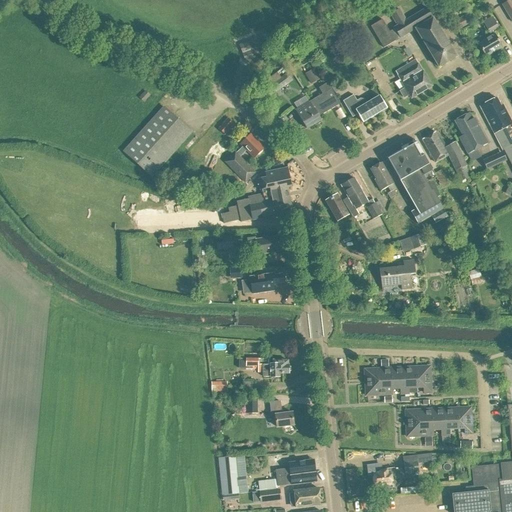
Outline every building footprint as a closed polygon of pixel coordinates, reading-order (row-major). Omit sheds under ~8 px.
[(511,0),(510,0),(502,5),(511,22),(511,0)] [(395,42),(401,39),(415,30),(438,68),(456,57),(433,19),(427,8),(406,21),(399,10),(391,15),(398,26),(394,28),(395,29),(389,32),(382,20),(371,27),(384,48),(395,41),(395,42)] [(458,33),(469,26),(464,18),(453,24),(458,33)] [(486,57),(502,47),(492,31),(498,28),(492,18),(483,23),(491,36),(478,44),(486,57)] [(335,27),(329,31),(338,44),(344,40),(335,27)] [(245,61),(264,55),(259,39),(240,45),(245,61)] [(311,61),(309,57),(310,57),(307,53),(297,59),(299,63),(302,62),(304,66),(311,61)] [(396,73),(402,84),(405,89),(400,92),(404,99),(409,96),(411,99),(432,87),(423,71),(423,72),(416,60),(396,73)] [(306,74),(311,84),(321,79),(316,69),(306,74)] [(272,83),(278,92),(288,85),(282,76),(272,83)] [(323,95),(309,103),(296,111),(307,130),(321,121),(319,117),(339,105),(342,109),(342,108),(327,83),(319,88),(323,95)] [(145,91),(139,98),(144,103),(150,96),(145,91)] [(352,118),(357,115),(363,124),(387,109),(380,96),(367,104),(365,100),(360,99),(357,101),(353,95),(343,102),(352,118)] [(494,134),(499,145),(503,151),(504,151),(511,166),(511,142),(509,136),(511,134),(511,127),(511,125),(511,124),(511,123),(503,105),(500,106),(496,98),(480,107),(494,134),(493,134),(494,134)] [(164,108),(124,152),(151,177),(191,132),(164,108)] [(459,138),(467,155),(477,150),(487,144),(474,119),(473,120),(469,114),(455,121),(462,136),(459,138)] [(225,137),(235,126),(227,119),(218,130),(225,137)] [(461,182),(470,178),(466,166),(460,152),(454,143),(446,147),(442,140),(440,141),(435,133),(422,140),(435,163),(449,156),(450,158),(461,182)] [(265,149),(250,135),(240,145),(242,147),(236,154),(235,153),(225,163),(245,183),(255,173),(240,157),(246,151),(254,159),(265,149)] [(403,148),(405,150),(388,160),(416,209),(411,213),(418,225),(432,217),(436,224),(447,217),(438,201),(441,200),(433,180),(437,178),(416,141),(403,148)] [(503,152),(483,161),(487,170),(507,161),(503,152)] [(387,188),(390,193),(387,194),(390,199),(397,196),(394,191),(396,190),(381,163),(371,169),(376,180),(375,181),(381,191),(387,188)] [(249,201),(249,200),(237,203),(237,205),(229,207),(230,213),(222,215),(224,224),(230,222),(230,223),(241,220),(242,223),(253,220),(253,221),(262,219),(263,224),(275,221),(274,216),(293,212),(289,193),(290,192),(289,188),(292,187),(288,168),(265,173),(266,178),(258,180),(260,191),(262,190),(263,195),(251,198),(251,201),(249,201)] [(442,171),(435,173),(438,180),(436,180),(441,190),(449,187),(442,171)] [(359,215),(357,212),(356,210),(368,203),(354,178),(341,186),(348,198),(344,201),(354,218),(359,215)] [(349,216),(337,194),(325,201),(337,222),(349,216)] [(367,208),(373,220),(382,215),(375,203),(367,208)] [(344,226),(333,230),(337,242),(348,237),(344,226)] [(401,254),(415,250),(428,245),(424,234),(398,243),(401,254)] [(232,235),(215,237),(217,251),(233,249),(232,235)] [(280,252),(278,237),(256,240),(258,255),(280,252)] [(461,257),(454,258),(456,269),(463,268),(461,257)] [(401,286),(401,291),(412,290),(410,276),(416,275),(414,261),(403,263),(404,268),(380,271),(382,288),(401,286)] [(230,269),(230,279),(242,279),(242,268),(230,269)] [(481,277),(479,270),(467,273),(470,281),(481,277)] [(281,275),(281,274),(273,275),(273,274),(250,278),(251,284),(252,295),(274,292),(273,285),(283,283),(282,283),(284,281),(284,276),(281,275)] [(263,373),(263,376),(263,378),(270,378),(279,378),(279,375),(288,375),(289,365),(287,365),(287,361),(272,361),(272,365),(270,365),(270,366),(258,366),(258,359),(246,359),(246,371),(257,371),(257,373),(263,373)] [(430,367),(416,368),(417,388),(423,388),(424,394),(431,393),(430,367)] [(416,368),(403,369),(404,395),(409,394),(408,389),(417,388),(416,368)] [(390,369),(364,370),(365,383),(391,382),(390,369)] [(390,369),(391,382),(391,389),(392,389),(400,389),(400,395),(404,395),(403,369),(390,369)] [(248,392),(256,392),(257,381),(248,380),(248,392)] [(220,382),(211,383),(211,385),(211,394),(213,394),(227,394),(227,389),(227,382),(220,382)] [(391,389),(391,382),(365,383),(366,396),(392,395),(392,389),(391,389)] [(282,414),(281,402),(270,403),(270,409),(274,409),(276,428),(284,427),(285,433),(292,432),(292,426),(293,426),(292,413),(282,414)] [(511,457),(511,464),(471,469),(473,487),(465,488),(466,494),(452,495),(453,511),(511,511),(511,405),(507,406),(511,457)] [(457,409),(444,410),(445,436),(449,436),(449,430),(458,430),(457,409)] [(457,409),(458,430),(464,429),(465,435),(472,435),(471,409),(457,409)] [(405,412),(406,425),(432,423),(431,410),(405,412)] [(444,410),(431,410),(432,423),(432,431),(441,430),(441,436),(445,436),(444,410)] [(432,423),(406,425),(406,438),(433,436),(432,431),(432,423)] [(431,454),(419,456),(403,458),(403,463),(405,475),(419,473),(417,463),(432,461),(431,454)] [(218,459),(221,491),(221,495),(222,496),(248,494),(244,456),(218,459)] [(277,479),(258,482),(259,492),(278,490),(277,486),(316,482),(313,460),(288,463),(288,469),(276,471),(277,479)] [(393,473),(392,469),(386,470),(386,471),(378,473),(378,474),(373,475),(375,487),(390,484),(395,483),(394,479),(401,478),(400,471),(393,473)] [(318,505),(316,489),(293,492),(295,508),(318,505)] [(278,490),(259,492),(260,503),(281,501),(280,490),(278,490)]
